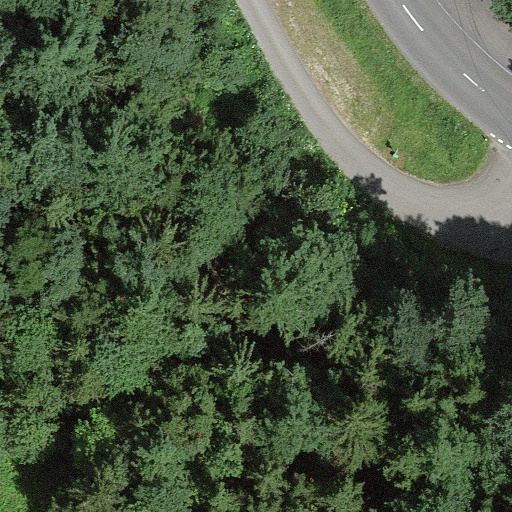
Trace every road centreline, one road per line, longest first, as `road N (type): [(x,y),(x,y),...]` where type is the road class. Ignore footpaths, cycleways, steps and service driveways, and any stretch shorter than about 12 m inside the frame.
road 1 (unclassified): [(250,0),(318,116),(382,181),(444,214),(511,228)]
road 2 (tertiary): [(401,0),(435,42),(511,108)]
